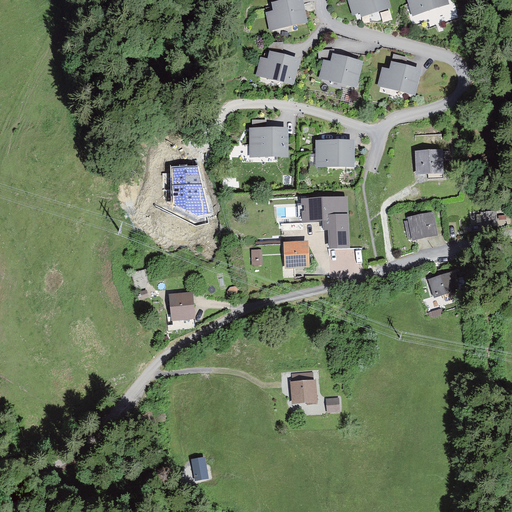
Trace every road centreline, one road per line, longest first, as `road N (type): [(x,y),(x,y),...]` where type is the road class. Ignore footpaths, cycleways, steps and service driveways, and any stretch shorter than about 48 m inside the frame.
road 1 (residential): [(0,490),(61,471),(157,364),(212,328),(269,302),(511,234)]
road 2 (residential): [(323,0),(335,25),(447,55),(463,69),(456,98),(388,123),(371,167)]
